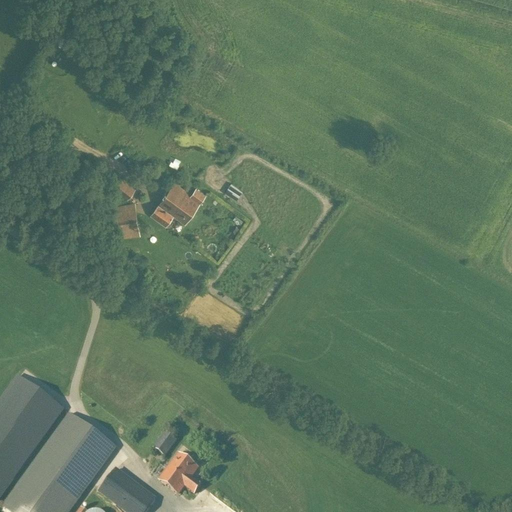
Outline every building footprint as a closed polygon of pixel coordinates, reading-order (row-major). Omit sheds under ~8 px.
[(114,190),(131,201),(139,190),(122,179),(114,190)] [(232,183),(229,188),(234,191),(232,196),(239,200),(244,190),(232,183)] [(196,189),(191,196),(174,184),(151,216),(166,227),(174,215),(185,223),(205,195),(196,189)] [(116,206),(121,239),(140,236),(135,203),(116,206)] [(0,499),(64,411),(16,376),(0,398),(0,499)] [(117,449),(69,415),(1,509),(6,511),(71,511),(92,483),(117,449)] [(165,433),(153,449),(165,458),(177,442),(165,433)] [(179,456),(169,469),(198,490),(201,487),(191,479),(198,470),(179,456)] [(198,490),(169,469),(159,482),(178,496),(185,488),(194,495),(198,490)] [(99,493),(124,511),(147,511),(156,501),(116,471),(99,493)]
